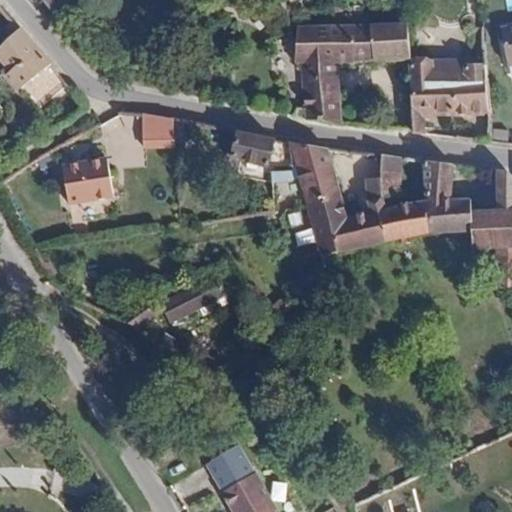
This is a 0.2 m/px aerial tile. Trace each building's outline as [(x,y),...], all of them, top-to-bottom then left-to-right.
[(36,0),(35,1),(55,24),(72,9),(64,0),(36,0)] [(335,5),(332,25),(364,24),(365,4),(335,5)] [(0,68),(17,91),(52,62),(51,60),(14,17),(5,30),(12,38),(0,48),(0,68)] [(343,124),(339,60),(413,58),(410,22),(364,24),(332,25),(297,27),(296,61),(304,61),(306,116),(306,117),(343,124)] [(434,110),(491,110),(490,107),(488,84),(485,57),(468,57),(468,61),(411,62),(414,128),(414,131),(426,132),(426,114),(434,114),(434,110)] [(173,117),(143,114),(144,131),(174,130),(173,117)] [(276,138),(236,129),(231,155),(221,153),(216,173),(238,178),(242,159),(270,164),(276,138)] [(145,147),(175,145),(174,130),(144,131),(145,147)] [(295,156),(309,205),(342,198),(328,146),(294,141),(293,141),(295,156)] [(387,154),(386,154),(385,177),(384,194),(384,197),(401,194),(404,156),(387,154)] [(473,248),(511,247),(511,175),(506,170),(497,169),(498,209),(473,209),(472,197),(452,197),(455,163),(426,159),(427,192),(428,202),(431,232),(471,232),(473,248)] [(110,161),(69,168),(74,205),(115,199),(110,161)] [(384,194),(385,177),(369,178),(370,199),(384,197),(384,194)] [(386,241),(431,232),(428,202),(387,208),(384,197),(370,199),(371,206),(373,213),(381,212),(384,228),(386,241)] [(309,205),(325,263),(336,251),(386,241),(384,228),(381,212),(373,213),(347,216),(342,198),(309,205)] [(217,279),(163,305),(171,319),(225,294),(217,279)] [(55,359),(41,368),(55,388),(69,379),(55,359)] [(223,491),(257,472),(242,445),(208,464),(223,491)] [(280,511),(257,472),(223,491),(236,511),(280,511)]
